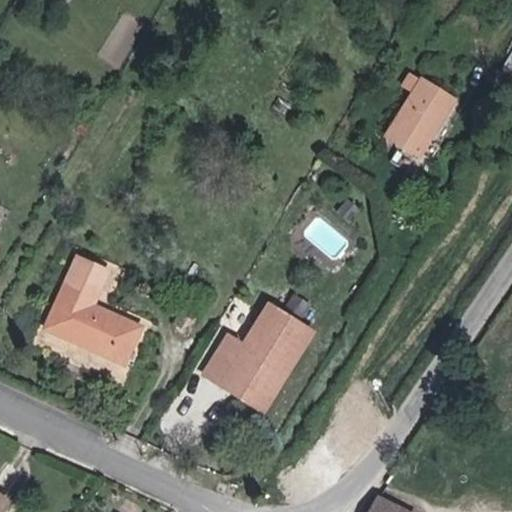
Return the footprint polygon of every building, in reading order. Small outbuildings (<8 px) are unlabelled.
[(464,102),(447,92),(413,149),(445,168),(479,110),(464,102)] [(0,287),(17,259),(0,249),(0,287)] [(128,281),(100,269),(67,337),(147,373),(164,334),(115,312),(128,281)] [(275,299),(305,315),(313,300),(283,284),(275,299)] [(219,335),(242,296),(225,287),(202,326),(219,335)] [(224,382),(237,390),(241,383),(277,403),(293,377),(296,379),(299,374),(308,360),(324,334),(285,311),(260,351),(247,343),(224,382)] [(331,337),(324,334),(308,360),(299,374),(296,379),(304,383),(331,337)] [(237,390),(276,413),(277,411),(294,383),(296,379),(293,377),(277,403),(241,383),(237,390)] [(277,411),(276,413),(283,418),(304,383),(296,379),(294,383),(277,411)] [(438,511),(407,496),(373,480),(354,507),(351,511),(438,511)] [(0,511),(27,511),(31,508),(0,486),(0,511)]
